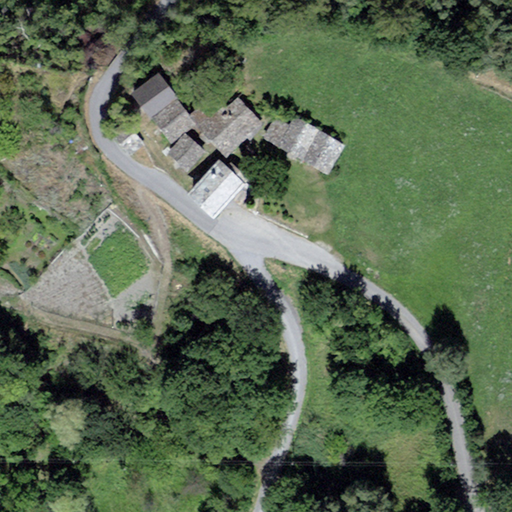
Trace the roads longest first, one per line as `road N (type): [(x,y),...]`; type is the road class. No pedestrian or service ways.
road 1 (unclassified): [(247,243),(345,275),(413,329),(443,382),(471,511)]
road 2 (unclassified): [(176,0),(159,11),(97,96),(90,124),(162,193),(247,243)]
road 3 (unclassified): [(247,243),(298,373),(263,511)]
